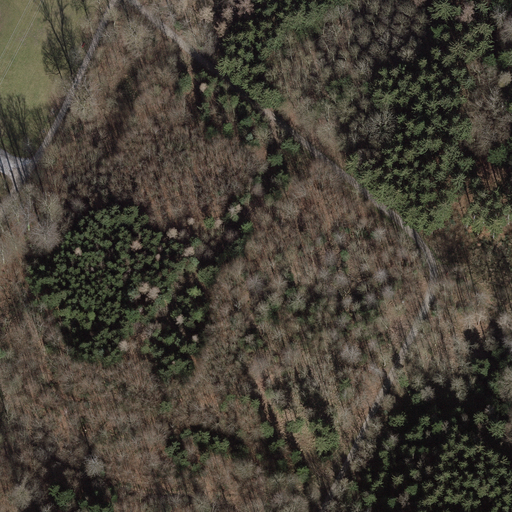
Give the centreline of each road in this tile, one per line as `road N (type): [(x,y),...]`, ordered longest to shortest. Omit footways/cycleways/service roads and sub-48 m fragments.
road 1 (track): [(324,511),(435,291),(436,269),(408,229),(162,27),(140,0)]
road 2 (track): [(120,0),(0,218)]
